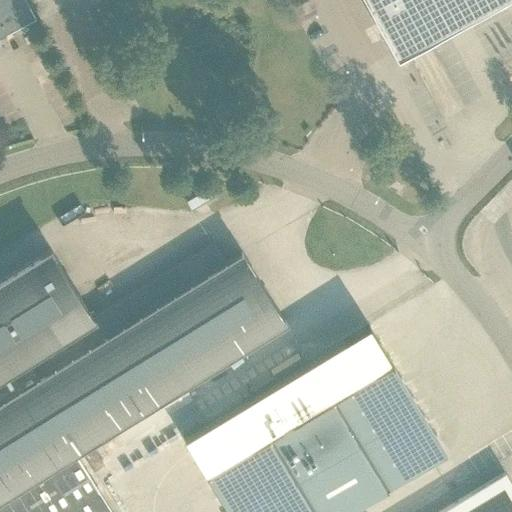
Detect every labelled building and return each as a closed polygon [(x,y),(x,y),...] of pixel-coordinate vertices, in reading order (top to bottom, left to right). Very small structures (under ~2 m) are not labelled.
[(0,0),(0,35),(34,16),(25,0),(0,0)] [(365,0),(397,57),(499,0),(365,0)] [(90,442),(283,321),(240,251),(223,262),(211,242),(91,316),(48,248),(0,277),(0,511),(111,511),(73,451),(78,448),(91,468),(102,461),(90,442)] [(229,511),(345,511),(446,451),(368,324),(183,436),(229,511)] [(442,511),(511,511),(511,487),(504,474),(442,511)]
